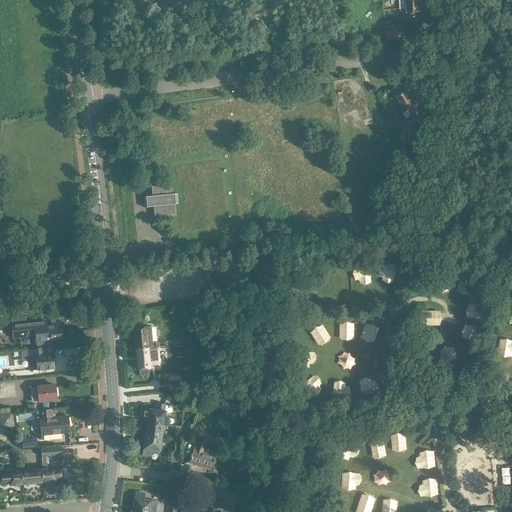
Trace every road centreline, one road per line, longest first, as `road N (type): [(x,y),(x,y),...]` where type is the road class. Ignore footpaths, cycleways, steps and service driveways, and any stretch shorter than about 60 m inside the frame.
road 1 (secondary): [(109,464),(100,216),(71,0)]
road 2 (track): [(450,394),(438,420),(385,384),(391,313),(419,298),(439,300),(451,321)]
road 3 (residential): [(237,511),(221,487),(109,464)]
